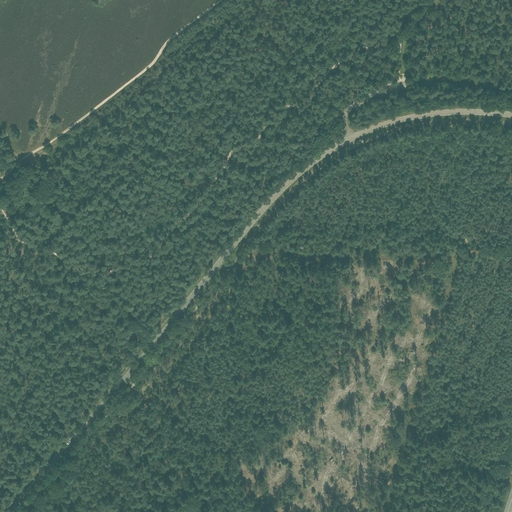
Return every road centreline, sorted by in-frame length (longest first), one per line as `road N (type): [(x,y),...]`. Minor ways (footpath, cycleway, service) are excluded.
road 1 (tertiary): [(11,511),(262,208),(351,138)]
road 2 (track): [(76,270),(111,271),(150,256),(230,152),(255,141),(276,109),(306,106),(341,60),(397,29),(407,33)]
road 3 (track): [(220,0),(170,38),(144,71),(0,181)]
road 4 (track): [(0,348),(18,326),(54,309),(76,270),(0,229)]
road 5 (tertiary): [(351,138),(435,113),(511,115)]
